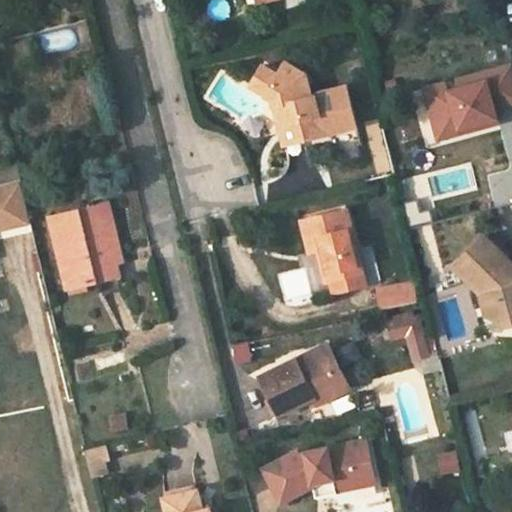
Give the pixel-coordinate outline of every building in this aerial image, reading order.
[(305,74),(284,62),(277,74),(262,66),(250,84),(274,101),(285,147),(357,130),(346,85),(310,94),(305,74)] [(511,63),(457,79),(460,88),(447,92),(427,98),(437,130),(459,124),(462,133),(499,122),(495,109),(511,103),(511,63)] [(427,98),(447,92),(445,83),(425,89),(427,98)] [(459,124),(437,130),(440,139),(462,133),(459,124)] [(0,230),(30,223),(21,185),(0,190),(0,230)] [(100,203),(114,263),(122,262),(108,201),(100,203)] [(404,205),(411,231),(436,224),(433,210),(423,213),(420,201),(404,205)] [(114,263),(100,203),(47,217),(66,291),(118,278),(114,263)] [(363,273),(347,209),(302,220),(310,252),(316,251),(323,249),(331,281),(363,273)] [(511,261),(486,236),(456,266),(482,291),(491,288),(497,315),(498,319),(511,324),(511,261)] [(323,249),(316,251),(324,283),(331,281),(323,249)] [(365,283),(363,273),(331,281),(333,290),(365,283)] [(416,280),(378,289),(384,313),(422,303),(416,280)] [(491,288),(482,291),(488,317),(497,315),(491,288)] [(385,325),(389,338),(416,331),(412,318),(385,325)] [(317,403),(347,389),(328,345),(261,377),(280,416),(314,399),(317,403)] [(109,417),(112,432),(128,428),(125,413),(109,417)] [(373,480),(365,443),(307,454),(307,456),(301,458),(298,453),(265,470),(282,504),(312,487),(314,487),(313,485),(333,481),(336,493),(356,488),(356,484),(373,480)] [(85,450),(92,476),(107,473),(104,460),(109,459),(105,445),(85,450)] [(439,474),(461,473),(460,451),(438,452),(439,474)] [(373,480),(356,484),(356,488),(374,485),(373,480)] [(444,511),(442,480),(417,482),(419,511),(444,511)] [(336,493),(333,481),(313,485),(314,487),(312,487),(315,501),(337,497),(336,493)] [(168,511),(208,511),(208,510),(203,511),(198,491),(166,499),(168,511)]
